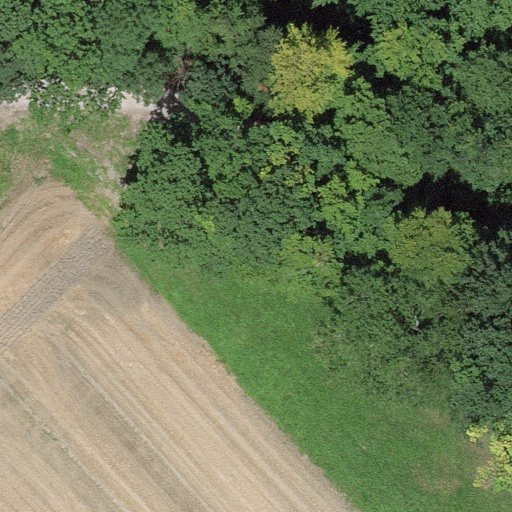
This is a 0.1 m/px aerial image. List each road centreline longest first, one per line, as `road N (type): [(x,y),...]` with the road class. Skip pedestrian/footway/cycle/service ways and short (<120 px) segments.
road 1 (track): [(511,298),(192,120),(121,100),(0,89)]
road 2 (track): [(409,0),(511,90)]
